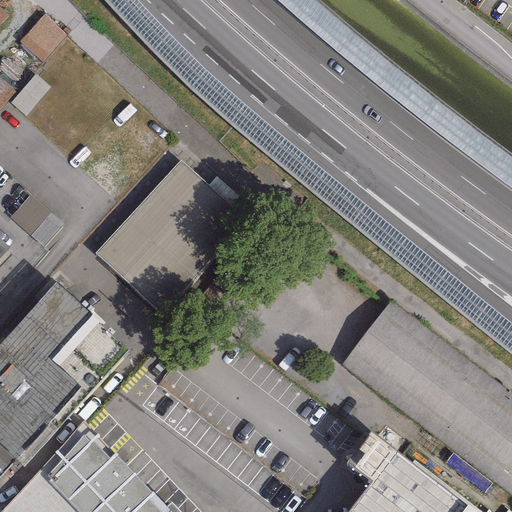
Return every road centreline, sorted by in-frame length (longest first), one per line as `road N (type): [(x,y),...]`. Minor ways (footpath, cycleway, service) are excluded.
road 1 (track): [(52,0),(293,233),(331,240),(511,373)]
road 2 (motorway): [(511,213),(246,0)]
road 3 (motorway): [(262,81),(511,310)]
road 4 (motorway): [(262,81),(511,275)]
road 5 (track): [(189,139),(69,276),(137,341)]
road 6 (motorway): [(170,0),(262,81)]
